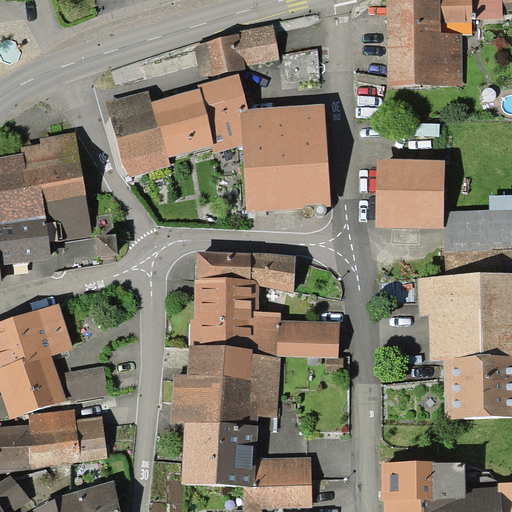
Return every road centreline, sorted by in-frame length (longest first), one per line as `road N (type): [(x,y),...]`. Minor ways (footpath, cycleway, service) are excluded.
road 1 (residential): [(372,511),(351,245)]
road 2 (residential): [(150,257),(136,511)]
road 3 (residential): [(351,245),(335,0)]
road 4 (secondary): [(284,0),(54,67)]
road 5 (residential): [(54,67),(150,257)]
road 6 (residential): [(150,257),(179,240),(351,245)]
road 7 (residential): [(0,303),(122,272),(150,257)]
